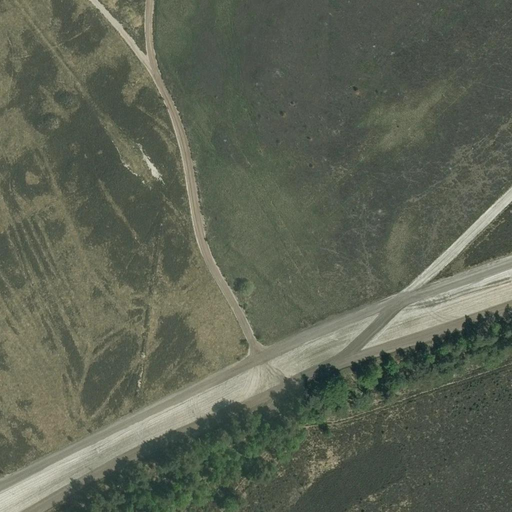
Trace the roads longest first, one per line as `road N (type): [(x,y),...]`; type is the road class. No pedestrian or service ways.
road 1 (track): [(207,511),(296,427),(346,420),(511,366)]
road 2 (unknown): [(257,353),(205,246),(185,144),(155,70)]
road 3 (unknown): [(257,353),(96,433)]
road 4 (unknown): [(376,302),(257,353)]
